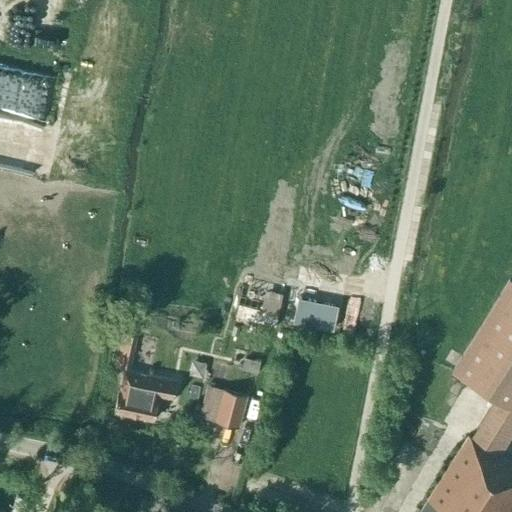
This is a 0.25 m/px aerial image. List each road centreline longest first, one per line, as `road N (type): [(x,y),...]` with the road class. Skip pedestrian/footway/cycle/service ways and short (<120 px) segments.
road 1 (unclassified): [(352,511),(445,0)]
road 2 (tertiary): [(204,511),(121,474),(0,442)]
